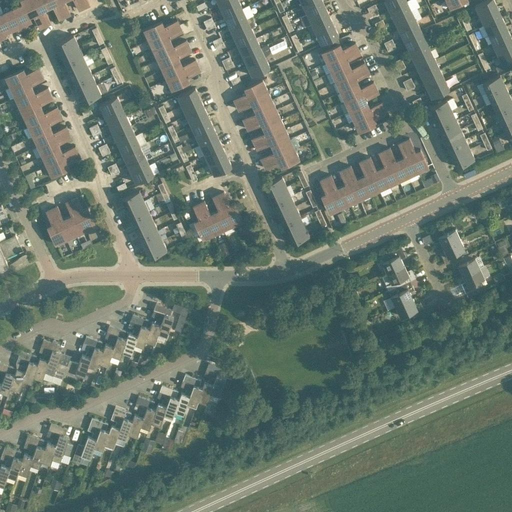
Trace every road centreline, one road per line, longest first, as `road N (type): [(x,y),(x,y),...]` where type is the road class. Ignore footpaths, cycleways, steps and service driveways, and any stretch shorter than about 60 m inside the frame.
road 1 (primary): [(201,511),(485,381)]
road 2 (residential): [(0,432),(50,408),(67,413),(195,353),(219,274)]
road 3 (residential): [(246,168),(215,93),(215,65),(185,0)]
road 4 (residential): [(0,346),(125,302),(131,275)]
road 5 (residential): [(99,172),(37,37)]
road 6 (residential): [(410,125),(373,42),(340,0)]
road 7 (unclassified): [(287,271),(407,218)]
